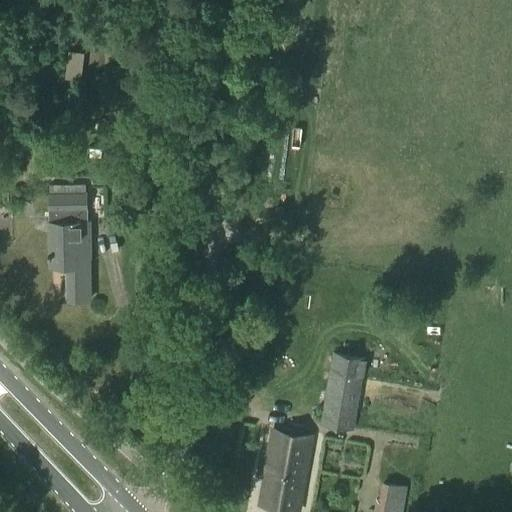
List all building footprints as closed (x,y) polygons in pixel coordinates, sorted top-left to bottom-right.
[(70,193),(50,194),(52,266),(68,265),(69,300),(94,300),(92,220),(86,220),(85,208),(88,208),(87,193),(84,193),(84,183),(69,184),(70,193)] [(137,211),(152,210),(151,193),(136,194),(137,211)] [(135,309),(155,309),(154,262),(135,262),(135,309)] [(353,427),(365,358),(334,352),(322,422),(353,427)] [(299,509),(302,489),(311,437),(273,431),(261,503),(299,509)] [(401,511),(406,487),(384,484),(379,511),(401,511)]
